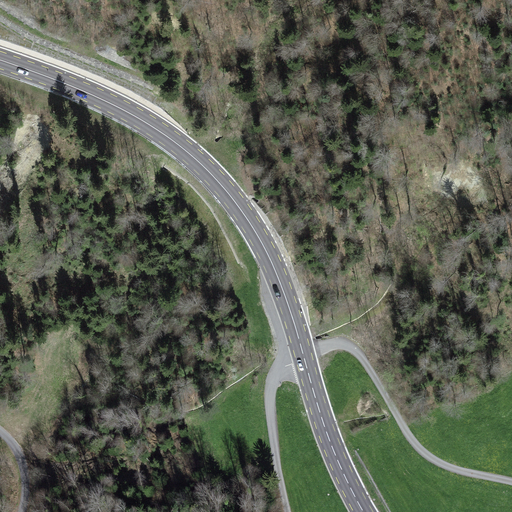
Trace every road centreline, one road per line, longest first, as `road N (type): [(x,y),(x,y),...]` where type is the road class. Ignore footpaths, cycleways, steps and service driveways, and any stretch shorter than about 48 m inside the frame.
road 1 (primary): [(303,355),(259,238),(208,170),(136,115),(0,59)]
road 2 (unclassified): [(303,355),(344,344),(363,359),(426,455),(511,484)]
road 3 (unclassified): [(286,511),(270,410),(273,376),(303,355)]
road 4 (primary): [(363,511),(303,355)]
